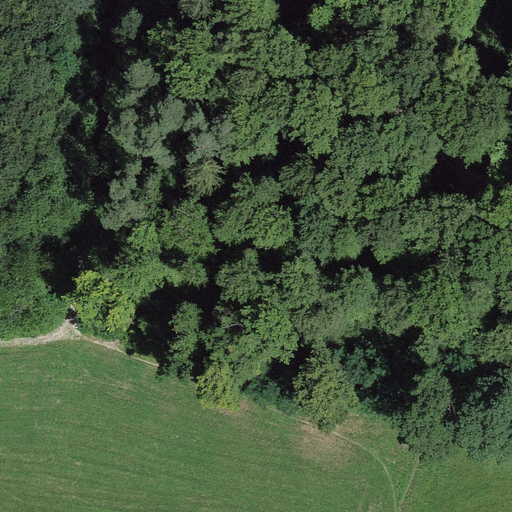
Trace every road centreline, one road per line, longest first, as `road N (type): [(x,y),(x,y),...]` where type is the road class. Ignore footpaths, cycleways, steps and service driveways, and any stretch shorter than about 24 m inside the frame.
road 1 (track): [(0,342),(61,336),(105,152),(122,0)]
road 2 (track): [(511,195),(447,158),(394,103),(338,0)]
